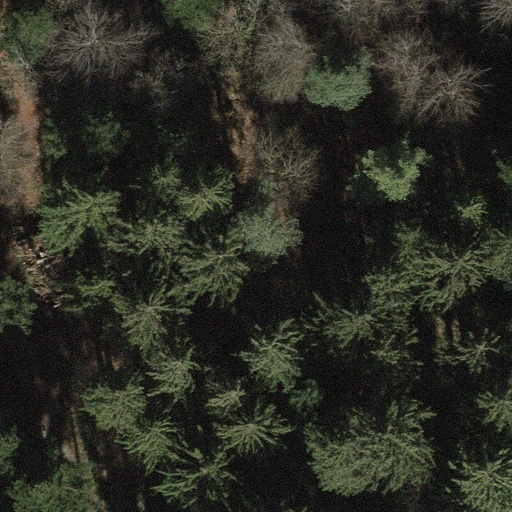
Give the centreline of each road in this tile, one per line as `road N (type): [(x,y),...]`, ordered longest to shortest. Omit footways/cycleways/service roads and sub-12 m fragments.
road 1 (track): [(272,0),(0,137)]
road 2 (track): [(0,288),(72,511)]
